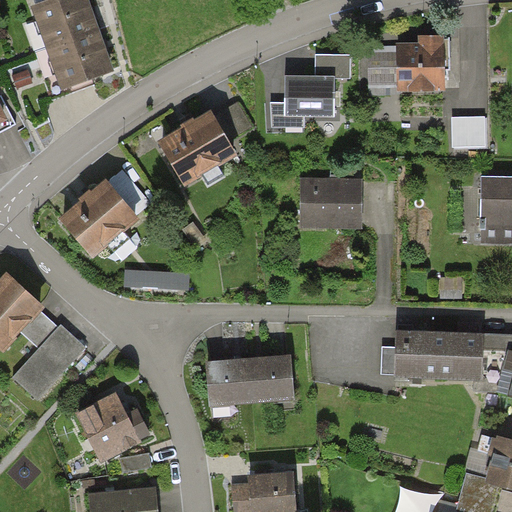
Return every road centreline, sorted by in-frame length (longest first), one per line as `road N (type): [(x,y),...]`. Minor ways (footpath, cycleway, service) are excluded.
road 1 (residential): [(2,219),(40,175),(138,102),(273,32),(373,0)]
road 2 (residential): [(121,326),(222,314),(511,320)]
road 3 (residential): [(200,511),(193,451),(170,386),(121,326)]
road 4 (residential): [(121,326),(2,219)]
